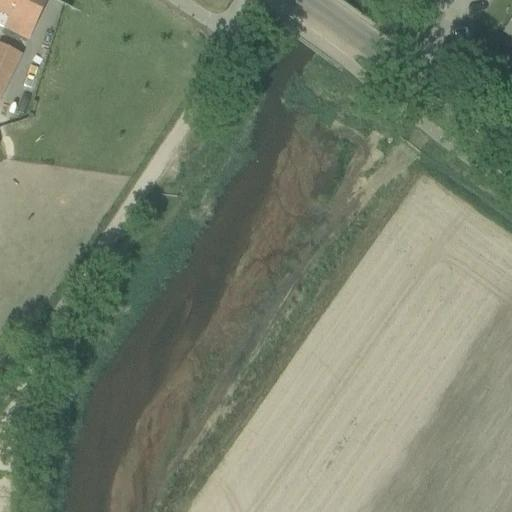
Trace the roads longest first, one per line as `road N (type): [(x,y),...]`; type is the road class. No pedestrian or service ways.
road 1 (track): [(3,511),(9,442),(56,323),(217,76),(231,23),(247,0)]
road 2 (tertiary): [(511,146),(303,0)]
